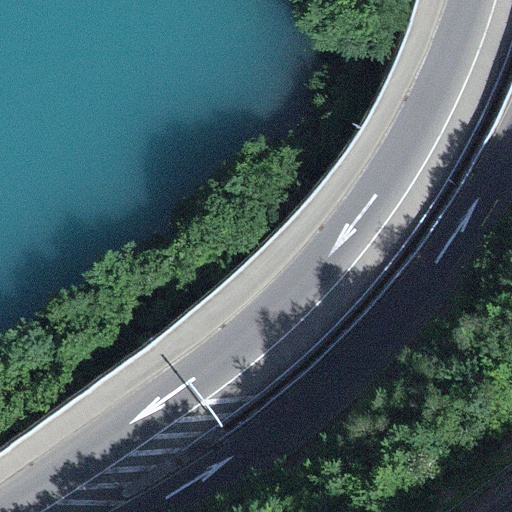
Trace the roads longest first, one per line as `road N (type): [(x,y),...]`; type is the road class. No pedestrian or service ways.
road 1 (primary): [(477,0),(426,124),(348,234),(255,333),(0,510)]
road 2 (primary): [(150,511),(217,477),(334,387),(433,277),(511,159)]
